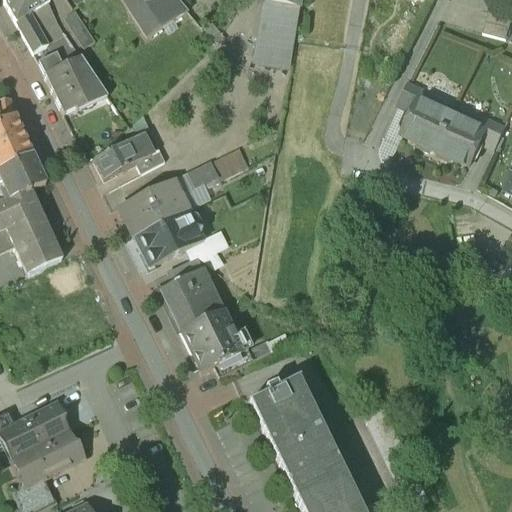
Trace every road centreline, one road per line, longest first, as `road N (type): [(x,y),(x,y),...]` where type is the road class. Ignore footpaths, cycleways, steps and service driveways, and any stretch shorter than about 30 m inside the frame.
road 1 (residential): [(228,511),(0,46)]
road 2 (residential): [(357,0),(333,148),(354,155),(370,176)]
road 3 (residential): [(511,230),(384,190),(370,176)]
